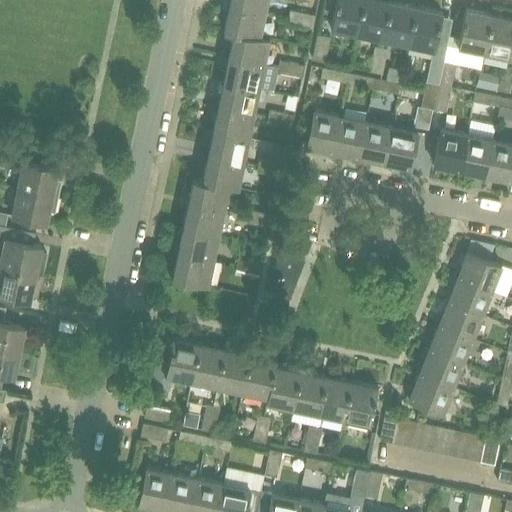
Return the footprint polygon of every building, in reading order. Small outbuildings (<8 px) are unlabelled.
[(229,0),(229,3),(265,11),(267,0),(229,0)] [(357,33),(364,0),(336,0),(331,27),(357,33)] [(383,38),(391,0),(389,0),(364,0),(357,33),(383,38)] [(408,43),(416,5),(391,0),(383,38),(408,43)] [(260,35),(265,11),(229,3),(224,29),(233,31),(234,30),(260,35)] [(416,5),(408,43),(435,49),(442,11),(416,5)] [(484,51),(492,13),(466,8),(458,46),(484,51)] [(290,9),(288,22),(300,24),(303,12),(290,9)] [(303,12),(300,24),(313,27),(315,14),(303,12)] [(509,56),(511,44),(511,17),(492,13),(484,51),(509,56)] [(260,35),(234,30),(233,31),(228,55),(264,62),(270,37),(260,35)] [(318,33),(313,59),(325,61),(330,36),(318,33)] [(372,57),(385,60),(387,48),(375,45),(372,57)] [(259,87),(264,62),(228,55),(223,79),(259,87)] [(439,82),(444,58),(432,55),(426,80),(439,82)] [(382,72),(385,60),(372,57),(369,70),(382,72)] [(439,82),(451,85),(456,61),(444,58),(439,82)] [(280,59),(278,71),(290,74),(292,61),(280,59)] [(292,61),(290,74),(302,76),(305,64),(292,61)] [(499,76),(511,79),(511,75),(511,65),(501,64),(499,76)] [(349,72),(323,66),(321,76),(347,82),(349,72)] [(375,77),(349,72),(347,82),(372,87),(375,77)] [(509,91),(511,79),(499,76),(496,88),(509,91)] [(400,82),(375,77),(372,87),(398,93),(400,82)] [(254,112),(259,87),(223,79),(218,104),(254,112)] [(434,107),(439,82),(426,80),(421,105),(434,107)] [(446,110),(451,85),(439,82),(434,107),(446,110)] [(500,105),(501,96),(476,91),(474,100),(500,105)] [(511,98),(501,96),(500,105),(511,107),(511,98)] [(249,136),(254,112),(218,104),(213,129),(249,136)] [(270,108),(267,120),(280,123),(282,111),(270,108)] [(333,150),(340,113),(314,108),(306,144),(333,150)] [(282,111),(280,123),(292,125),(295,113),(282,111)] [(358,155),(366,119),(340,113),(333,150),(358,155)] [(384,160),(391,124),(366,119),(358,155),(384,160)] [(391,124),(384,160),(410,166),(418,129),(391,124)] [(460,168),(467,132),(441,126),(433,162),(460,168)] [(244,161),(249,136),(213,129),(208,153),(244,161)] [(485,173),(493,137),(467,132),(460,168),(485,173)] [(510,179),(511,171),(511,141),(493,137),(485,173),(510,179)] [(22,146),(0,141),(0,154),(19,158),(22,146)] [(238,186),(244,161),(208,153),(203,178),(229,184),(238,186)] [(61,179),(56,178),(58,166),(23,158),(17,186),(58,194),(61,179)] [(260,158),(257,170),(269,173),(272,160),(260,158)] [(272,160),(269,173),(281,175),(284,163),(272,160)] [(203,178),(193,176),(188,201),(224,209),(229,184),(203,178)] [(55,210),(58,194),(17,186),(12,213),(47,221),(49,208),(55,210)] [(219,233),(224,209),(188,201),(183,226),(219,233)] [(249,208),(246,220),(259,223),(261,210),(249,208)] [(0,222),(6,224),(8,212),(0,210),(0,222)] [(261,210),(259,223),(271,226),(273,213),(261,210)] [(214,258),(219,233),(183,226),(178,250),(214,258)] [(41,245),(42,245),(42,244),(0,235),(0,248),(3,250),(0,264),(42,273),(47,251),(40,249),(41,245)] [(208,284),(214,258),(178,250),(172,276),(208,284)] [(457,274),(492,288),(501,263),(467,250),(457,274)] [(239,257),(236,270),(248,272),(251,259),(239,257)] [(251,259),(248,272),(260,275),(263,262),(251,259)] [(42,273),(0,264),(0,263),(0,292),(31,299),(31,297),(30,297),(31,293),(38,294),(42,273)] [(482,312),(492,288),(457,274),(447,299),(482,312)] [(472,336),(482,312),(447,299),(438,323),(472,336)] [(0,345),(20,350),(25,325),(0,319),(0,345)] [(463,361),(472,336),(438,323),(428,347),(463,361)] [(191,380),(199,342),(177,337),(169,375),(191,380)] [(217,385),(225,347),(199,342),(191,380),(217,385)] [(0,371),(15,374),(20,350),(0,345),(0,371)] [(242,390),(250,352),(225,347),(217,385),(242,390)] [(453,385),(463,361),(428,347),(419,371),(453,385)] [(511,378),(511,377),(511,351),(507,351),(502,376),(511,378)] [(275,363),(275,364),(277,358),(250,352),(242,390),(267,395),(268,396),(275,363)] [(300,369),(275,364),(275,363),(268,396),(267,395),(266,401),(293,407),(300,369)] [(318,412),(326,374),(300,369),(293,407),(318,412)] [(443,410),(453,385),(419,371),(409,396),(443,410)] [(343,417),(351,379),(326,374),(318,412),(343,417)] [(509,391),(511,378),(502,376),(497,402),(507,404),(509,391)] [(351,379),(343,417),(370,423),(378,385),(351,379)] [(207,402),(204,415),(217,418),(220,404),(207,402)] [(147,403),(145,415),(170,420),(172,408),(147,403)] [(385,413),(380,438),(391,440),(396,416),(385,413)] [(258,414),(256,426),(268,428),(271,416),(258,414)] [(204,415),(202,427),(214,430),(217,418),(204,415)] [(396,416),(391,440),(402,443),(407,418),(396,416)] [(407,418),(402,443),(413,445),(419,420),(407,418)] [(419,420),(413,445),(425,447),(430,423),(419,420)] [(168,426),(144,421),(141,433),(166,439),(168,426)] [(430,423),(425,447),(436,450),(441,425),(430,423)] [(310,424),(307,436),(320,439),(322,426),(310,424)] [(441,425),(436,450),(447,452),(452,427),(441,425)] [(256,426),(253,438),(266,441),(268,428),(256,426)] [(452,427),(447,452),(458,455),(463,430),(452,427)] [(207,434),(185,429),(183,439),(205,444),(207,434)] [(463,430),(458,455),(469,457),(475,432),(463,430)] [(475,432),(469,457),(481,459),(486,435),(475,432)] [(486,435),(481,459),(494,462),(500,437),(486,435)] [(232,440),(213,436),(211,446),(230,450),(232,440)] [(307,436),(304,449),(317,451),(320,439),(307,436)] [(270,448),(265,472),(277,475),(282,451),(270,448)] [(333,461),(314,457),(312,467),(331,471),(333,461)] [(165,507),(173,470),(146,465),(139,501),(165,507)] [(358,466),(352,491),(365,494),(370,469),(358,466)] [(497,479),(511,481),(511,468),(500,466),(497,479)] [(370,469),(365,494),(378,496),(383,471),(370,469)] [(190,511),(198,476),(173,470),(165,507),(190,511)] [(217,511),(224,481),(198,476),(190,511),(217,511)] [(434,482),(414,478),(412,487),(431,492),(434,482)] [(224,481),(217,511),(244,511),(250,487),(224,481)] [(295,511),(298,497),(272,491),(267,511),(295,511)] [(321,511),(324,502),(298,497),(295,511),(321,511)] [(324,502),(321,511),(349,511),(350,507),(324,502)]
